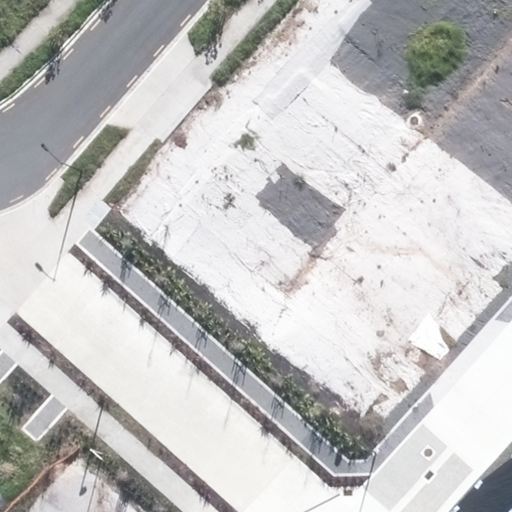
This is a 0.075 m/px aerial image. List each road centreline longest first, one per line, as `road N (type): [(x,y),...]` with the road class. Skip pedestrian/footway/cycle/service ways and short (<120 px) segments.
road 1 (residential): [(0,234),(323,511)]
road 2 (residential): [(147,0),(0,163)]
road 3 (residential): [(370,511),(511,353)]
